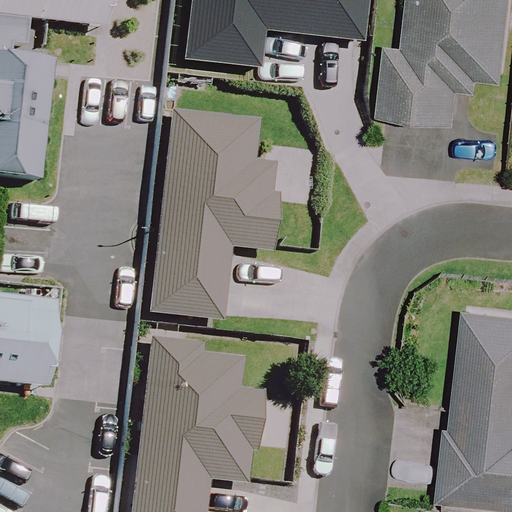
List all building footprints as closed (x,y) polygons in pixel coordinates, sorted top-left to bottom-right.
[(0,0),(0,20),(97,31),(100,0),(0,0)] [(501,86),(508,0),(409,0),(405,49),(384,47),(378,117),(458,124),(460,93),(482,95),(483,84),(501,86)] [(47,66),(0,62),(0,182),(38,185),(47,66)] [(224,251),(270,255),(275,203),(265,202),(267,174),(254,172),(258,126),(166,117),(147,318),(217,325),(224,251)] [(0,382),(44,386),(50,303),(0,299),(0,382)] [(511,511),(511,316),(466,312),(454,433),(448,432),(440,507),(491,511),(511,511)] [(198,511),(202,482),(240,486),(244,447),(253,448),(258,398),(232,395),(235,363),(195,358),(196,349),(145,344),(126,511),(198,511)]
